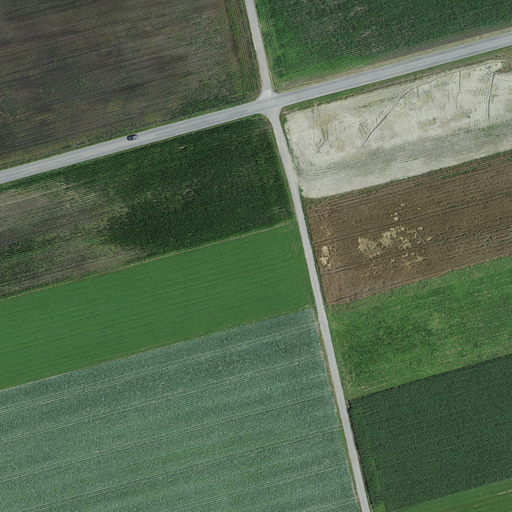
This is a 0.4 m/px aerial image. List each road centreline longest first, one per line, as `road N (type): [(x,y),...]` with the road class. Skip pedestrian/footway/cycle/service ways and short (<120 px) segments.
road 1 (unclassified): [(0,177),(511,37)]
road 2 (track): [(248,0),(367,511)]
